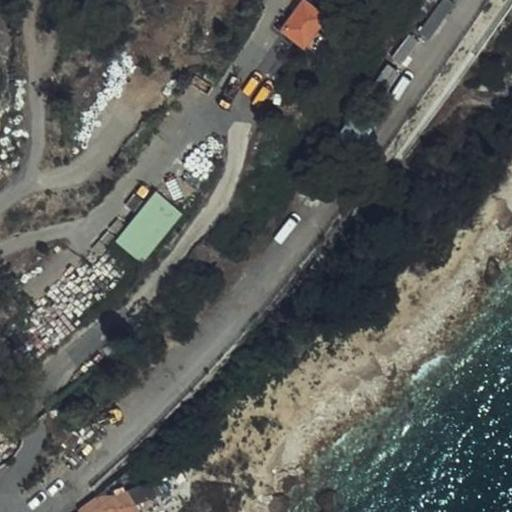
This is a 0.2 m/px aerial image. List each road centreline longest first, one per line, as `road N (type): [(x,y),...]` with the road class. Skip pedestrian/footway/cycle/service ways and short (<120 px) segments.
road 1 (track): [(232,102),(198,111),(93,225),(0,248)]
road 2 (track): [(0,205),(31,173),(44,0)]
